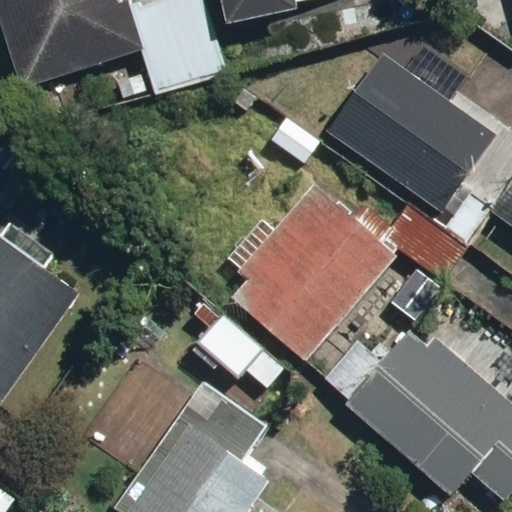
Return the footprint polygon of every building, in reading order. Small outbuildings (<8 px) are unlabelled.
[(9,0),(35,79),(148,54),(155,86),(257,64),(247,18),(318,3),(317,0),(145,0),(139,1),(138,0),(9,0)] [(511,125),(395,48),(339,134),(423,190),(394,227),(456,275),(499,211),(511,219),(511,125)] [(299,210),(292,205),(243,268),(256,278),(240,299),(321,362),(411,247),(324,179),(299,210)] [(0,387),(17,399),(94,281),(0,219),(0,387)] [(161,260),(131,296),(181,337),(211,300),(161,260)] [(376,323),(331,376),(459,493),(481,468),(511,495),(511,493),(511,387),(431,315),(402,346),(376,323)] [(204,415),(132,511),(255,511),(284,474),(204,415)]
